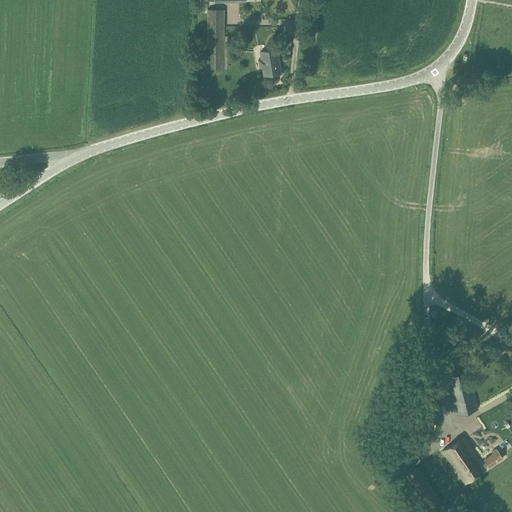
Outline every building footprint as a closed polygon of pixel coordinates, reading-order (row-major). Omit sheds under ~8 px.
[(258,3),(250,3),(250,14),(258,14),(258,3)] [(223,68),(224,9),(207,9),(207,68),(223,68)] [(262,59),(259,60),(260,68),(263,67),(265,76),(281,73),(276,48),(260,51),(262,59)] [(471,377),(489,372),(487,366),(469,371),(471,377)] [(456,414),(478,409),(468,368),(446,374),(456,414)] [(483,465),(463,436),(443,450),(465,483),(486,469),(484,467),(487,465),(489,467),(503,457),(498,450),(484,460),(486,463),(483,465)] [(428,507),(440,499),(417,467),(406,476),(428,507)]
